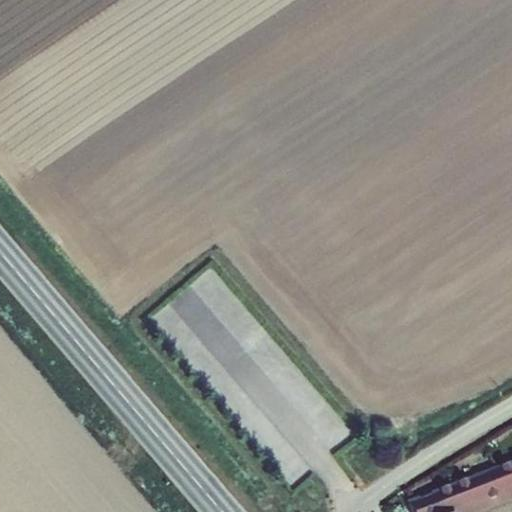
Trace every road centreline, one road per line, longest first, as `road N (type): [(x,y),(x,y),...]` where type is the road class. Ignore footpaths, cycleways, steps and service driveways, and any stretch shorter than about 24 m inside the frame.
road 1 (secondary): [(223,511),(0,250)]
road 2 (residential): [(511,405),(352,511)]
